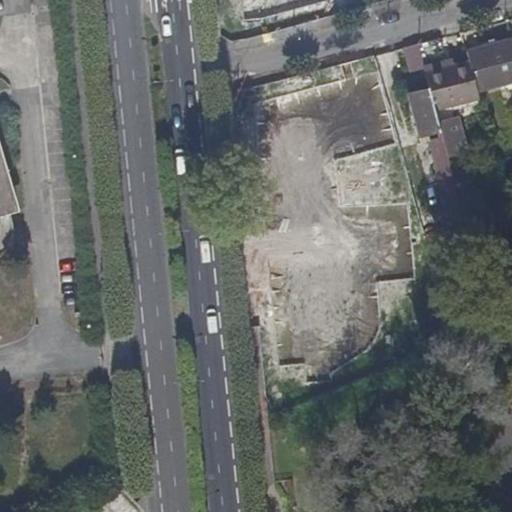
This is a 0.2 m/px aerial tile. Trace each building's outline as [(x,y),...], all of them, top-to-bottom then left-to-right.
[(477,94),(511,83),(511,51),(510,44),(466,56),(468,66),(477,94)] [(415,47),(407,49),(413,69),(421,67),(415,47)] [(383,166),(402,164),(372,59),(353,64),(358,83),(344,87),(368,168),(383,166)] [(423,73),(424,79),(455,70),(453,64),(423,73)] [(435,117),(480,104),(477,94),(468,66),(455,70),(424,79),(428,93),(435,117)] [(340,171),(368,168),(344,87),(310,96),(323,142),(331,172),(334,172),(340,171)] [(419,139),(440,134),(435,117),(428,93),(407,98),(419,139)] [(323,142),(310,96),(267,108),(276,144),(302,137),(304,146),(323,142)] [(0,213),(13,209),(0,164),(0,213)] [(406,263),(428,261),(415,213),(402,164),(383,166),(406,263)] [(372,197),(368,168),(340,171),(344,199),(372,197)] [(283,218),(284,229),(340,222),(334,172),(331,172),(246,182),(250,221),(283,218)] [(295,275),(323,273),(330,272),(326,239),(290,244),(295,275)] [(385,266),(393,265),(390,240),(379,241),(385,266)] [(333,246),(335,272),(385,266),(379,241),(333,246)] [(250,249),(252,267),(286,263),(283,245),(250,249)] [(295,324),(311,323),(311,316),(328,315),(323,273),(295,275),(289,276),(295,324)] [(255,383),(280,381),(288,379),(283,326),(250,328),(255,383)] [(103,511),(139,511),(117,487),(97,504),(103,511)]
